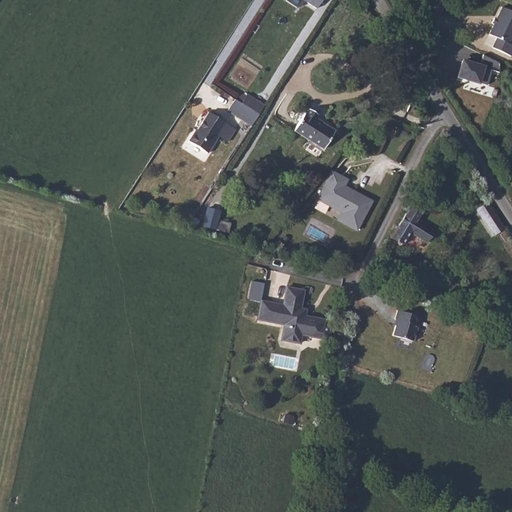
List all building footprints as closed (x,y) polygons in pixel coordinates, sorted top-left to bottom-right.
[(284,0),(284,1),(295,7),(298,7),(302,1),(316,9),(322,0),(284,0)] [(511,10),(502,6),(496,18),(494,16),(492,20),(495,22),(489,33),(498,37),(493,48),(511,56),(511,10)] [(462,60),(456,76),(464,79),(465,78),(484,86),(490,71),(498,74),(500,68),(500,62),(483,55),(479,66),(462,60)] [(241,104),(235,99),(228,111),(252,126),(265,106),(247,94),(241,104)] [(294,131),(324,150),(335,131),(316,119),(318,115),(309,109),(307,113),(305,113),(294,131)] [(227,125),(208,112),(188,141),(208,154),(227,125)] [(344,178),(332,171),(317,199),(341,212),(348,216),(344,224),(357,230),(372,201),(344,186),(341,184),(344,178)] [(416,220),(417,221),(425,208),(413,201),(406,214),(412,218),(414,215),(417,218),(416,220)] [(505,228),(488,201),(476,209),(494,236),(505,228)] [(206,207),(201,226),(228,232),(231,223),(218,220),(221,210),(206,207)] [(337,220),(344,224),(348,216),(341,212),(337,220)] [(412,218),(406,214),(391,237),(403,245),(410,233),(427,243),(434,231),(417,221),(416,220),(417,218),(414,215),(412,218)] [(252,279),(249,299),(261,301),(264,281),(252,279)] [(300,312),(301,308),(304,290),(287,287),(283,305),(261,301),(258,316),(266,317),(265,321),(284,324),(289,325),(286,340),(300,343),(302,334),(313,337),(314,331),(322,333),(323,328),(325,320),(305,316),(305,315),(303,312),(300,312)] [(396,325),(396,326),(393,335),(413,341),(420,317),(397,310),(395,319),(397,319),(398,320),(397,325),(396,325)] [(331,330),(323,328),(322,333),(314,331),(313,337),(329,340),(331,330)] [(293,417),(285,415),(283,422),(292,424),(293,417)]
